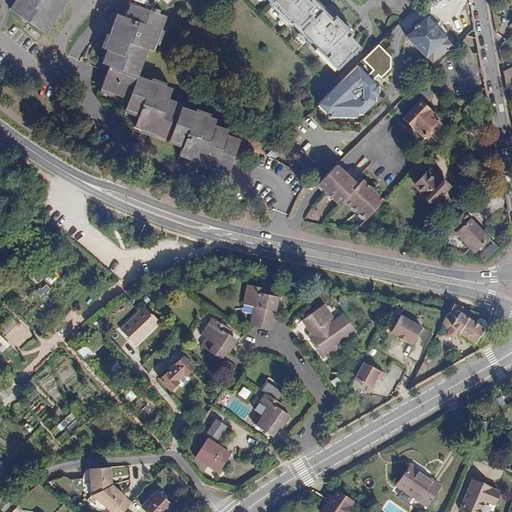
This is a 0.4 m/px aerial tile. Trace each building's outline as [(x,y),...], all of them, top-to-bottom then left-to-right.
[(46,33),(67,0),(19,0),(13,11),(46,33)] [(266,0),(270,3),(269,4),(289,25),(291,24),(335,70),(359,48),(353,42),(352,44),(347,40),(351,35),(335,18),(332,22),(310,0),(266,0)] [(110,50),(105,64),(109,65),(138,76),(147,49),(153,51),(165,16),(133,4),(128,17),(117,14),(105,48),(110,50)] [(426,16),(418,24),(409,33),(405,36),(424,57),(425,56),(431,62),(450,44),(444,38),(445,37),(426,16)] [(406,29),(409,33),(418,24),(415,21),(406,29)] [(374,70),(370,76),(375,81),(380,75),(384,78),(392,69),(393,58),(381,47),(367,61),(374,70)] [(115,94),(116,93),(130,98),(138,76),(109,65),(101,89),(115,94)] [(370,76),(361,67),(322,105),(333,117),(360,118),(361,115),(368,116),(383,99),(383,89),(375,81),(370,76)] [(507,72),(503,70),(506,88),(511,80),(511,75),(510,74),(507,72)] [(172,89),(138,76),(130,98),(126,109),(139,114),(135,126),(169,139),(181,107),(168,102),(172,89)] [(419,101),(403,118),(421,136),(423,135),(426,138),(429,135),(434,139),(445,128),(437,120),(438,119),(419,101)] [(215,120),(181,107),(169,139),(183,143),(179,155),(227,172),(239,139),(226,134),(227,130),(214,125),(215,120)] [(302,187),(307,178),(282,163),(279,168),(278,172),(286,177),(284,180),(291,185),(293,182),(302,187)] [(363,186),(341,166),(321,187),(343,207),(347,202),(363,186)] [(435,181),(426,173),(415,184),(423,192),(422,195),(431,203),(448,186),(439,177),(435,181)] [(367,182),(363,186),(347,202),(369,222),(388,202),(367,182)] [(463,211),(449,225),(474,251),(478,248),(480,249),(490,240),(488,238),(489,237),(463,211)] [(46,301),(53,290),(44,284),(37,295),(46,301)] [(277,296),(266,294),(259,293),(260,287),(247,284),(243,303),(254,306),(250,325),(270,329),(273,318),(277,296)] [(449,313),(447,311),(441,323),(450,327),(452,325),(460,330),(459,332),(477,341),(485,327),(482,325),(484,322),(483,317),(477,314),(473,315),(471,319),(465,316),(468,310),(462,307),(463,305),(454,302),(449,313)] [(142,330),(154,319),(140,304),(136,308),(135,307),(126,315),(142,330)] [(305,316),(313,328),(316,334),(311,337),(320,351),(334,341),(348,331),(341,326),(347,316),(345,314),(330,325),(317,307),(305,316)] [(425,327),(400,314),(391,332),(416,344),(425,327)] [(354,326),(347,316),(341,326),(348,331),(354,326)] [(232,339),(225,334),(221,332),(224,327),(210,318),(199,335),(205,339),(200,347),(219,359),(232,339)] [(316,334),(313,328),(308,332),(311,337),(316,334)] [(99,331),(78,350),(87,360),(108,342),(99,331)] [(334,341),(320,351),(324,355),(337,346),(334,341)] [(193,367),(183,357),(159,379),(170,390),(193,367)] [(382,370),(365,361),(355,379),(373,388),(382,370)] [(331,380),(338,390),(345,386),(338,375),(331,380)] [(239,393),(247,399),(253,391),(245,385),(239,393)] [(285,415),(277,409),(274,407),(277,402),(265,393),(253,410),(259,414),(252,424),(270,436),(285,415)] [(69,431),(80,422),(71,413),(61,422),(69,431)] [(223,425),(215,419),(207,432),(218,438),(223,431),(220,429),(223,425)] [(229,455),(206,440),(195,457),(218,472),(229,455)] [(479,460),(491,466),(492,462),(480,456),(479,460)] [(424,475),(409,465),(396,484),(424,504),(435,488),(422,479),(424,475)] [(0,481),(2,482),(8,470),(0,466),(0,481)] [(123,511),(129,506),(122,499),(123,497),(112,487),(110,486),(109,484),(109,483),(109,480),(110,479),(110,468),(89,469),(90,495),(108,511),(123,511)] [(462,511),(480,511),(485,502),(487,499),(494,502),(499,492),(472,480),(459,511),(462,511)] [(153,488),(148,493),(151,496),(149,499),(142,506),(147,511),(164,511),(171,506),(153,488)] [(350,511),(358,500),(338,488),(335,494),(331,491),(318,511),(350,511)] [(407,511),(389,498),(381,509),(385,511),(407,511)]
